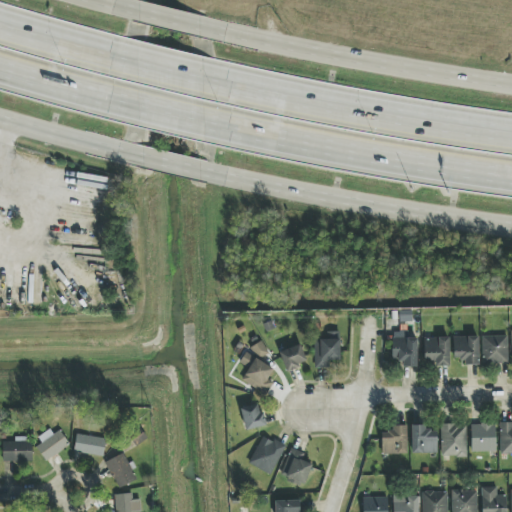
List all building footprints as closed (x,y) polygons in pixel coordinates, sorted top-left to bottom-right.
[(417,338),(408,338),(408,331),(392,331),(392,358),(401,359),(401,367),(417,367),(417,338)] [(340,332),(326,332),(326,339),(314,339),(315,369),(328,368),(328,361),(341,360),(340,332)] [(479,336),(453,337),(453,360),(464,360),(464,365),(479,365),(479,336)] [(507,336),(482,336),(483,364),(508,364),(507,336)] [(450,366),(449,338),(424,338),(425,366),(450,366)] [(250,348),(259,361),(270,354),(261,341),(250,348)] [(307,363),(300,344),(279,353),(287,371),(307,363)] [(266,394),(272,382),(268,379),(274,369),(245,353),(239,364),(248,369),(241,381),(266,394)] [(265,426),(260,404),(240,409),(246,431),(265,426)] [(511,455),(511,422),(500,423),(500,456),(511,455)] [(441,457),(467,457),(466,424),(441,425),(441,457)] [(496,452),(495,424),(470,424),(471,452),(496,452)] [(426,425),(411,426),(412,454),(437,453),(437,431),(426,431),(426,425)] [(407,454),(407,426),(392,426),(392,432),(381,432),(382,455),(407,454)] [(39,438),(42,444),(37,446),(44,460),(69,448),(60,428),(39,438)] [(103,457),(106,439),(77,434),(74,452),(103,457)] [(270,475),(285,447),(264,435),(248,464),(270,475)] [(32,461),(32,438),(14,438),(14,442),(2,442),(3,462),(32,461)] [(305,454),(289,449),(281,477),(306,484),(312,464),(303,462),(305,454)] [(126,454),(107,461),(117,488),(136,481),(126,454)] [(481,511),(506,511),(506,495),(497,495),(497,487),(481,488),(481,511)] [(477,511),(477,491),(451,491),(451,511),(477,511)] [(447,511),(447,492),(422,492),(422,511),(447,511)] [(140,511),(140,500),(133,501),(132,494),(115,495),(115,511),(140,511)] [(418,511),(418,495),(392,496),(392,511),(418,511)] [(387,511),(387,497),(362,498),(362,511),(387,511)] [(300,511),(300,501),(275,501),(275,511),(300,511)]
